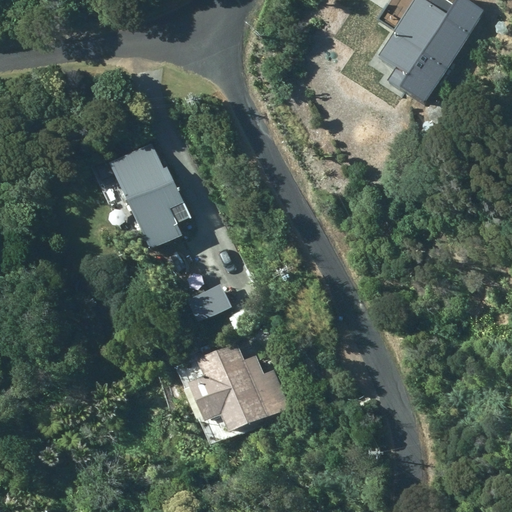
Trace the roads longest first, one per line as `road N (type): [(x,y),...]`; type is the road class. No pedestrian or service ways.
road 1 (unclassified): [(212,42),(389,378),(408,439),(410,511)]
road 2 (unclassified): [(0,62),(145,38),(212,42)]
